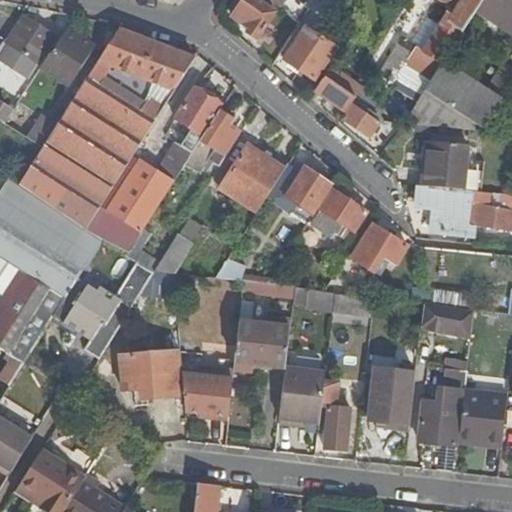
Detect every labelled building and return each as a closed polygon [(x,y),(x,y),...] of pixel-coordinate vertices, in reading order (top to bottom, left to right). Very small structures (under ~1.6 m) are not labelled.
[(273,13),(254,0),(241,0),(230,18),(246,30),(244,32),(255,41),(254,43),(267,51),(280,31),(267,23),(273,13)] [(271,0),(279,7),(278,9),(298,26),(309,11),(295,0),(271,0)] [(475,11),(481,0),(449,0),(457,5),(454,11),(450,8),(439,25),(443,28),(431,46),(433,47),(427,56),(440,65),(442,63),(475,11)] [(511,0),(481,0),(475,11),(511,33),(511,0)] [(73,16),(63,14),(51,33),(59,38),(73,16)] [(355,33),(350,14),(336,18),(342,37),(355,33)] [(11,47),(23,54),(36,63),(53,37),(24,18),(4,48),(9,50),(11,47)] [(284,62),(298,72),(319,40),(305,30),(284,62)] [(16,187),(84,230),(131,157),(142,139),(193,60),(116,31),(54,128),(40,149),(16,187)] [(48,55),(39,68),(65,85),(74,72),(77,74),(93,49),(66,31),(49,56),(48,55)] [(416,47),(400,38),(377,74),(392,83),(416,47)] [(319,40),(298,72),(312,81),(334,50),(319,40)] [(21,58),(23,54),(11,47),(9,50),(21,58)] [(360,65),(366,69),(376,53),(371,48),(360,65)] [(440,65),(402,125),(485,134),(504,104),(484,91),(442,63),(440,65)] [(484,91),(504,104),(511,91),(511,71),(502,65),(484,91)] [(340,111),(333,120),(337,124),(340,119),(360,90),(329,69),(313,92),(340,111)] [(146,225),(184,166),(218,112),(222,107),(193,89),(174,119),(192,131),(188,136),(191,138),(164,178),(131,157),(84,230),(128,253),(132,247),(146,225)] [(360,90),(340,119),(368,138),(377,123),(372,120),(375,116),(370,113),(367,117),(356,109),(366,94),(360,90)] [(248,121),(257,108),(246,98),(236,113),(248,121)] [(0,123),(2,125),(10,112),(0,105),(0,123)] [(213,164),(219,167),(224,159),(223,157),(238,133),(230,127),(233,121),(218,112),(184,166),(198,174),(203,167),(208,170),(213,164)] [(25,140),(40,149),(54,128),(39,118),(25,140)] [(429,142),(424,188),(463,191),(468,146),(429,142)] [(256,214),(284,170),(247,147),(219,191),(256,214)] [(313,217),(331,188),(304,170),(287,196),(283,193),(280,197),(313,217)] [(0,191),(0,200),(90,256),(99,242),(5,183),(0,191)] [(431,234),(465,238),(466,226),(469,193),(420,189),(418,210),(434,212),(431,234)] [(354,233),(366,215),(330,193),(309,226),(331,240),(341,225),(354,233)] [(466,226),(511,231),(511,197),(469,193),(466,226)] [(0,349),(25,365),(54,319),(66,301),(64,299),(90,256),(0,200),(0,293),(2,295),(0,298),(0,349)] [(178,236),(190,243),(201,227),(189,220),(178,236)] [(132,247),(139,252),(153,230),(146,225),(132,247)] [(406,248),(371,226),(349,261),(373,276),(384,260),(395,266),(406,248)] [(166,275),(172,276),(192,244),(190,243),(178,236),(176,234),(151,272),(153,274),(166,275)] [(126,256),(147,270),(152,260),(139,252),(132,247),(128,253),(126,256)] [(97,361),(131,308),(100,288),(97,292),(79,281),(66,301),(54,319),(89,342),(84,351),(97,361)] [(292,300),(294,290),(269,287),(242,284),(240,294),(279,298),(292,300)] [(333,294),(323,293),(306,291),(304,309),(330,312),(333,294)] [(372,299),(333,294),(330,312),(330,313),(366,317),(370,318),(372,299)] [(291,315),(292,300),(279,298),(277,313),(291,315)] [(237,325),(248,326),(250,304),(239,304),(237,325)] [(473,311),(432,306),(423,305),(419,331),(470,337),(473,311)] [(365,327),(366,317),(330,313),(329,323),(365,327)] [(284,369),(289,330),(248,326),(237,325),(233,364),(284,369)] [(181,375),(179,354),(119,358),(121,391),(139,392),(139,401),(183,399),(181,375)] [(466,375),(467,365),(457,364),(455,374),(466,375)] [(181,375),(183,399),(184,414),(226,418),(232,372),(199,368),(198,377),(181,375)] [(320,407),(323,374),(284,369),(277,421),(300,423),(318,426),(320,407)] [(408,426),(414,374),(374,370),(369,421),(386,423),(408,426)] [(416,442),(452,446),(459,394),(438,390),(436,406),(421,404),(416,442)] [(505,396),(464,391),(458,437),(479,440),(479,447),(499,449),(505,396)] [(349,410),(320,407),(318,426),(317,431),(326,431),(324,449),(345,452),(349,410)] [(32,439),(0,418),(0,470),(9,476),(32,439)] [(407,433),(408,426),(386,423),(385,430),(407,433)] [(458,437),(457,444),(479,447),(479,440),(458,437)] [(61,511),(84,477),(40,450),(29,467),(17,486),(13,492),(28,502),(32,495),(43,502),(39,509),(44,511),(61,511)] [(85,475),(84,477),(61,511),(123,511),(124,510),(94,491),(100,483),(85,475)] [(214,511),(218,487),(197,484),(193,511),(214,511)] [(43,502),(32,495),(28,502),(39,509),(43,502)]
